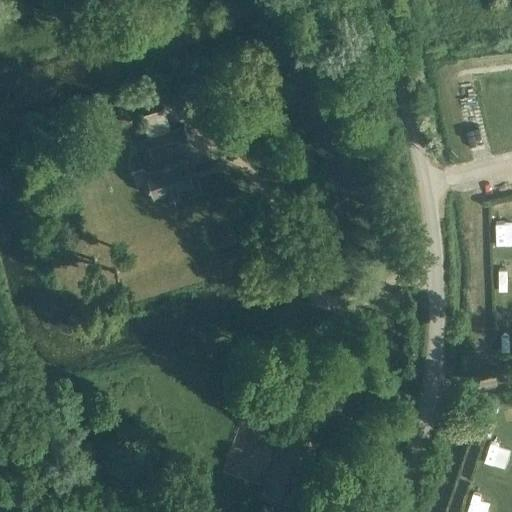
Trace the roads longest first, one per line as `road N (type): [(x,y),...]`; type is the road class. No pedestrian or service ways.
road 1 (unclassified): [(398,511),(430,393),(435,287),(433,231),(380,0)]
road 2 (unknown): [(435,287),(317,288),(258,159),(240,143),(201,130)]
